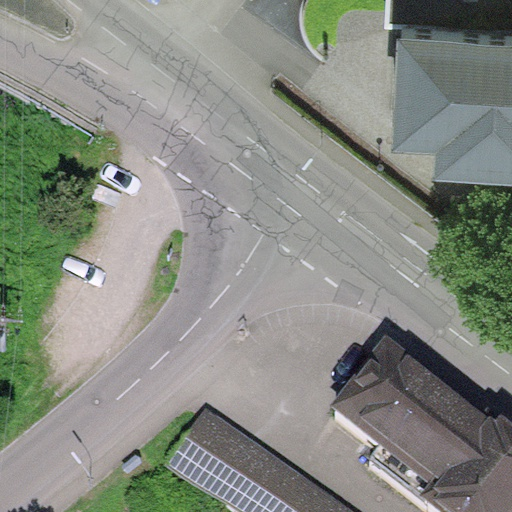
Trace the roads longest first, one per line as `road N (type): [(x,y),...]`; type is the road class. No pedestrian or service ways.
road 1 (unclassified): [(297,195),(146,372),(0,505)]
road 2 (tertiary): [(297,195),(511,359)]
road 3 (tertiary): [(0,50),(107,91),(169,99)]
road 4 (tertiary): [(169,99),(297,195)]
road 5 (tertiary): [(169,99),(140,47),(90,0)]
